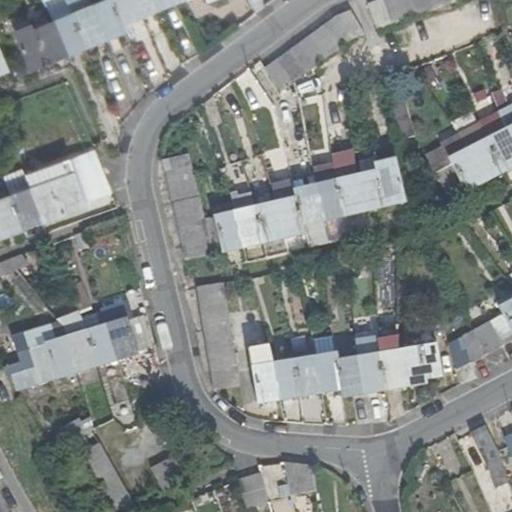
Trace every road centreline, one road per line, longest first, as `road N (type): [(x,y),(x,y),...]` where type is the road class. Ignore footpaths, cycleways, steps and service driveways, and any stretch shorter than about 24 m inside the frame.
road 1 (residential): [(301,0),(161,113),(139,149),(136,188),(178,358),(192,396),(212,419),(264,442),(378,449)]
road 2 (residential): [(378,449),(511,384)]
road 3 (residential): [(380,56),(499,8)]
